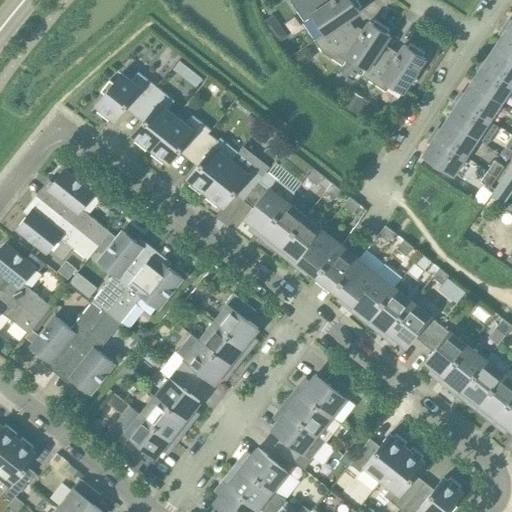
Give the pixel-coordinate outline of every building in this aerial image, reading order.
[(333,0),(290,0),(290,2),(304,21),(313,15),(325,33),(314,41),(315,41),(359,12),(357,9),(361,6),(357,0),(333,0)] [(359,12),(315,41),(322,52),(342,65),(348,56),(366,68),(362,76),(390,35),(387,33),(390,29),(375,20),(373,24),(370,22),(361,34),(356,31),(348,20),(359,12)] [(273,15),(262,22),(277,44),(288,36),(273,15)] [(511,32),(508,29),(496,47),(511,57),(511,32)] [(390,35),(362,76),(386,92),(391,84),(403,92),(410,80),(413,82),(419,72),(417,70),(425,59),(422,57),(425,53),(410,43),(408,47),(405,45),(397,57),(382,47),(390,35)] [(307,46),(286,59),(293,70),(314,56),(307,46)] [(511,57),(496,47),(484,65),(511,83),(511,57)] [(511,83),(484,65),(472,83),(501,102),(511,85),(511,83)] [(100,108),(97,111),(108,120),(111,116),(115,119),(129,102),(138,109),(156,87),(138,72),(131,81),(121,74),(114,83),(110,80),(101,91),(105,94),(97,105),(100,108)] [(472,83),(460,101),(489,120),(501,102),(472,83)] [(152,148),(176,117),(167,110),(175,101),(156,87),(138,109),(148,117),(134,134),(138,137),(135,141),(146,150),(149,146),(152,148)] [(363,97),(353,91),(344,105),(354,111),(363,97)] [(460,101),(448,119),(477,138),(489,120),(460,101)] [(193,153),(211,130),(193,115),(186,125),(176,117),(152,148),(154,151),(151,154),(162,163),(165,159),(170,163),(183,145),(193,153)] [(448,119),(436,137),(465,156),(477,138),(448,119)] [(206,192),(231,161),(230,160),(238,151),(220,137),(218,140),(209,133),(211,130),(193,153),(202,160),(188,178),(192,181),(189,185),(200,193),(203,190),(206,192)] [(453,175),(465,156),(436,137),(424,156),(453,175)] [(268,170),(269,168),(259,160),(248,174),(231,161),(206,192),(209,194),(206,198),(217,206),(220,203),(224,206),(238,189),(247,196),(243,200),(244,201),(268,170)] [(487,171),(496,177),(504,166),(495,160),(487,171)] [(314,168),(307,176),(317,184),(324,176),(314,168)] [(43,201),(99,245),(110,231),(82,209),(94,194),(64,170),(49,189),(51,191),(43,201)] [(264,232),(287,203),(295,192),(268,170),(244,201),(253,208),(245,217),(264,232)] [(496,177),(487,171),(481,180),(490,186),(496,177)] [(332,182),(325,191),(335,199),(342,190),(332,182)] [(349,197),(343,205),(353,212),(359,205),(349,197)] [(99,245),(43,201),(35,211),(33,209),(17,228),(48,252),(60,237),(88,259),(99,245)] [(282,246),(305,217),(287,203),(264,232),(282,246)] [(299,260),(323,231),(305,217),(282,246),(299,260)] [(472,223),(464,235),(473,241),(481,229),(472,223)] [(389,242),(395,234),(385,226),(379,233),(389,242)] [(93,301),(107,312),(151,257),(141,249),(142,246),(123,231),(99,261),(115,274),(93,301)] [(318,275),(319,274),(342,246),(323,231),(299,260),(318,275)] [(408,255),(414,247),(404,239),(397,247),(408,255)] [(0,287),(40,319),(51,305),(23,283),(35,268),(5,244),(0,250),(0,287)] [(342,246),(319,274),(318,275),(326,282),(335,289),(359,259),(350,252),(342,246)] [(425,270),(432,261),(422,253),(415,262),(425,270)] [(107,312),(121,323),(142,296),(158,308),(182,278),(163,263),(161,265),(151,257),(107,312)] [(359,259),(335,289),(353,303),(376,273),(359,259)] [(76,268),(66,260),(58,270),(68,279),(76,268)] [(439,268),(432,277),(442,285),(449,276),(439,268)] [(371,317),(394,288),(376,273),(353,303),(371,317)] [(40,319),(0,287),(0,311),(1,311),(29,333),(40,319)] [(394,288),(371,317),(389,331),(412,302),(394,288)] [(214,323),(243,347),(258,328),(249,321),(256,311),(233,293),(226,303),(228,305),(214,323)] [(107,312),(93,301),(71,328),(56,316),(32,346),(51,362),(52,360),(63,368),(107,312)] [(412,302),(389,331),(407,346),(414,337),(424,344),(439,324),(430,317),(430,316),(412,302)] [(171,309),(164,319),(172,325),(179,316),(171,309)] [(121,323),(107,312),(63,368),(73,376),(71,378),(90,393),(114,363),(99,351),(121,323)] [(506,335),(511,326),(511,325),(503,318),(496,327),(506,335)] [(243,347),(214,323),(200,341),(229,364),(243,347)] [(439,324),(424,344),(433,351),(426,361),(444,376),(468,346),(449,331),(449,332),(439,324)] [(139,327),(135,333),(144,339),(151,331),(145,327),(139,327)] [(229,364),(200,341),(190,333),(176,351),(174,349),(165,359),(178,369),(198,385),(205,375),(215,383),(229,364)] [(468,346),(444,376),(462,390),(485,360),(468,346)] [(480,404),(503,374),(510,366),(492,351),(485,360),(462,390),(480,404)] [(128,381),(135,371),(127,364),(119,374),(128,381)] [(340,364),(333,372),(326,382),(316,374),(302,393),(341,424),(355,405),(345,397),(360,379),(340,364)] [(198,385),(178,369),(171,378),(170,378),(156,396),(185,420),(200,401),(190,394),(198,385)] [(511,381),(503,374),(480,404),(498,418),(511,400),(511,381)] [(122,398),(113,391),(106,400),(114,407),(122,398)] [(288,411),(326,441),(341,424),(302,393),(288,411)] [(185,420),(156,396),(141,414),(171,438),(185,420)] [(511,400),(498,418),(511,429),(511,400)] [(326,441),(288,411),(273,429),(282,437),(275,446),(294,462),(295,462),(304,469),(313,458),(311,457),(324,440),(326,442),(326,441)] [(116,440),(110,448),(132,467),(139,458),(147,449),(156,456),(171,438),(141,414),(127,432),(124,430),(116,440)] [(0,458),(16,439),(13,437),(16,433),(5,424),(2,428),(0,426),(0,458)] [(382,479),(407,448),(404,446),(407,442),(396,434),(393,437),(389,434),(375,451),(366,443),(355,456),(350,463),(360,472),(365,466),(382,479)] [(33,453),(29,450),(32,446),(21,437),(18,441),(16,439),(0,458),(0,477),(1,478),(0,479),(0,492),(11,501),(14,497),(29,478),(20,470),(33,453)] [(243,466),(273,490),(287,471),(294,462),(275,446),(267,455),(258,448),(243,466)] [(407,448),(382,479),(391,487),(383,496),(401,510),(420,487),(411,480),(425,462),(420,459),(423,455),(412,447),(409,450),(407,448)] [(355,456),(347,450),(339,459),(347,466),(350,463),(355,456)] [(229,484),(259,508),(273,490),(243,466),(229,484)] [(420,487),(401,510),(403,511),(451,511),(457,506),(453,503),(462,492),(458,489),(461,485),(450,477),(447,480),(443,477),(430,495),(420,487)] [(57,507),(64,511),(101,511),(92,504),(100,495),(80,479),(72,488),(57,507)] [(254,511),(259,508),(229,484),(214,502),(224,510),(222,511),(254,511)] [(11,501),(6,506),(13,511),(15,511),(23,503),(14,497),(11,501)]
